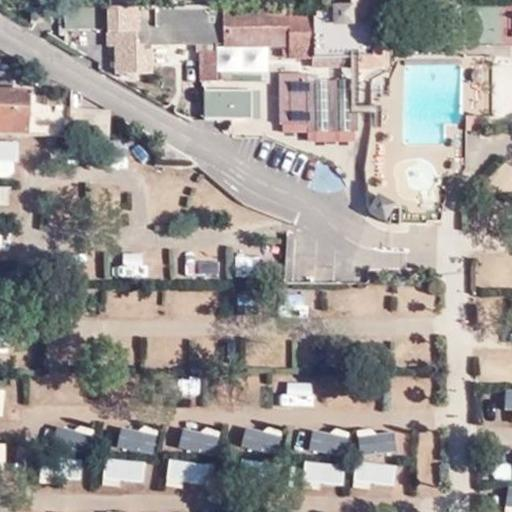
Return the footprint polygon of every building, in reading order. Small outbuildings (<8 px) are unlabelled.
[(356,22),(357,3),(330,3),(168,7),(22,11),(24,26),(56,26),(57,32),(95,33),(97,46),(103,46),(106,73),(157,74),(157,40),(199,40),(200,83),(217,83),(217,47),(288,47),(288,56),(350,56),(377,56),(377,37),(377,22),(356,22)] [(384,36),(377,37),(377,56),(350,56),(351,68),(383,68),(384,36)] [(308,130),(308,137),(362,136),(361,83),(351,83),(351,80),(282,81),(283,131),(308,130)] [(261,89),(216,89),(216,113),(261,113),(261,89)] [(0,92),(0,140),(14,142),(16,105),(24,105),(25,92),(9,91),(9,93),(0,92)] [(50,103),(47,117),(100,128),(103,114),(50,103)] [(477,132),(477,118),(466,118),(466,133),(477,132)] [(0,143),(0,169),(15,170),(15,143),(0,143)] [(0,183),(0,210),(16,211),(16,184),(0,183)] [(0,222),(0,261),(13,262),(15,222),(0,222)] [(0,279),(0,316),(13,317),(9,280),(0,279)] [(0,334),(0,372),(9,373),(9,334),(0,334)] [(511,423),(511,392),(499,392),(498,423),(511,423)] [(219,422),(171,423),(172,452),(211,451),(221,450),(219,422)] [(88,424),(40,425),(41,453),(80,453),(90,452),(88,424)] [(156,424),(110,424),(110,452),(149,451),(155,450),(156,424)] [(289,427),(241,428),(242,456),(281,455),(291,455),(289,427)] [(350,428),(302,429),(303,458),(342,457),(352,457),(350,428)] [(407,428),(360,429),(360,457),(399,456),(409,456),(407,428)] [(86,459),(39,460),(39,488),(78,487),(88,487),(86,459)] [(150,459),(103,460),(103,489),(142,488),(152,488),(150,459)] [(214,459),(166,460),(167,488),(206,487),(216,487),(214,459)] [(288,461),(241,462),(242,490),(281,490),(290,489),(288,461)] [(347,462),(300,463),(300,492),(339,491),(349,490),(347,462)] [(403,462),(355,463),(356,491),(395,490),(405,490),(403,462)] [(511,511),(511,487),(478,487),(477,511),(511,511)]
